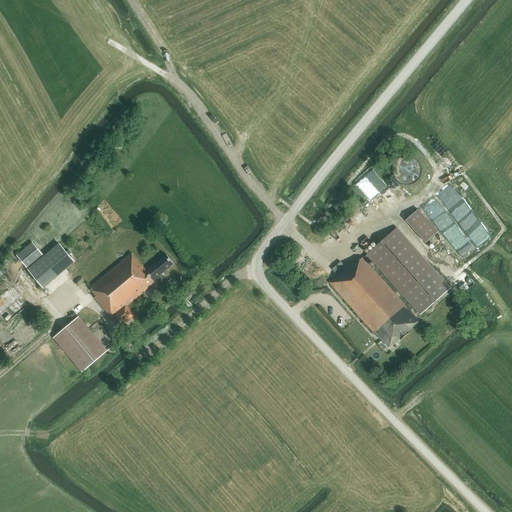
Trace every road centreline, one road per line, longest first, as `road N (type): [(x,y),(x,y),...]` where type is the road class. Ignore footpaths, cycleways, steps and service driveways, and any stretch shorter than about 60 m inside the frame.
road 1 (unclassified): [(485,511),(256,270),(319,177),(467,0)]
road 2 (track): [(285,221),(197,103),(118,45),(95,0)]
